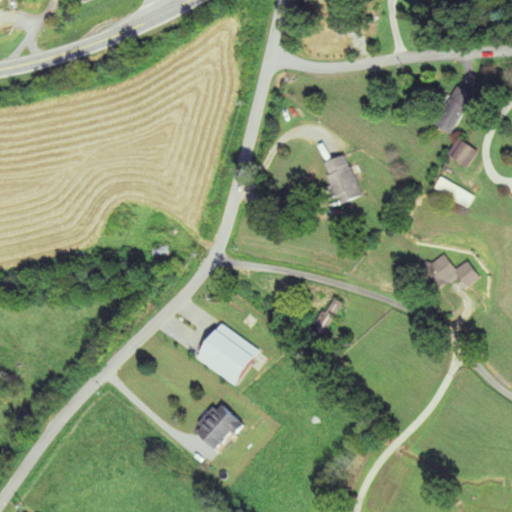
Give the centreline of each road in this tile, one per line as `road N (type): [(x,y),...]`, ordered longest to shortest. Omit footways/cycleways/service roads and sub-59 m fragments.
road 1 (residential): [(0,500),(70,403),(207,263),(266,54),(273,0)]
road 2 (residential): [(207,263),(311,278),(408,309),(511,397)]
road 3 (residential): [(511,57),(312,64),(266,54)]
road 4 (secondary): [(0,70),(142,30),(192,0)]
